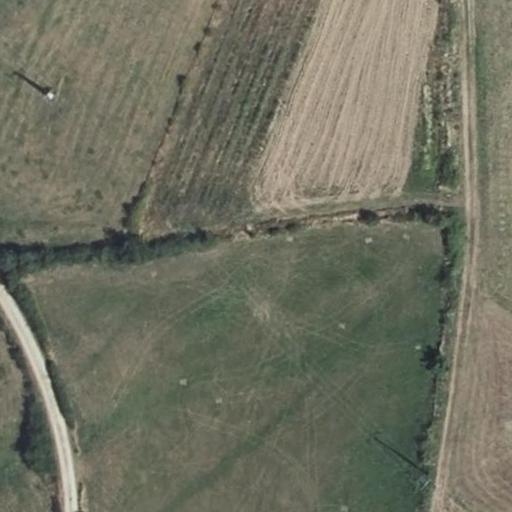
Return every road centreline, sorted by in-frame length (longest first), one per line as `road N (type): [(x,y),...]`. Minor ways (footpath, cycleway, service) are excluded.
road 1 (track): [(467,0),(475,34),(466,224),(450,423),(434,511)]
road 2 (track): [(0,289),(60,426),(68,511)]
